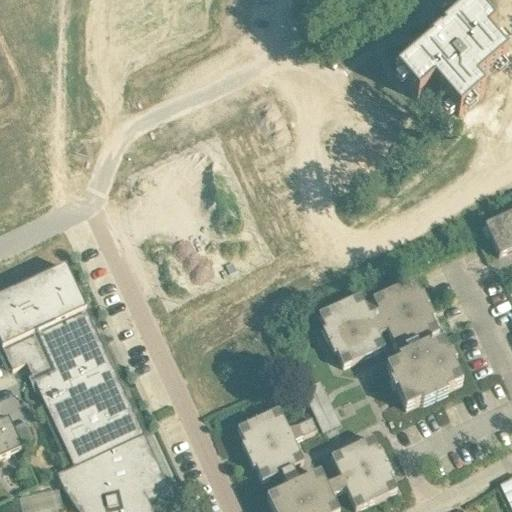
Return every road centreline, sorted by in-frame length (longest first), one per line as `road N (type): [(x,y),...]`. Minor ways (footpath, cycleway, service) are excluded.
road 1 (residential): [(475,176),(212,330),(190,352),(176,389)]
road 2 (residential): [(253,70),(120,134),(90,207)]
road 3 (residential): [(176,389),(90,207)]
road 4 (residential): [(233,511),(176,389)]
